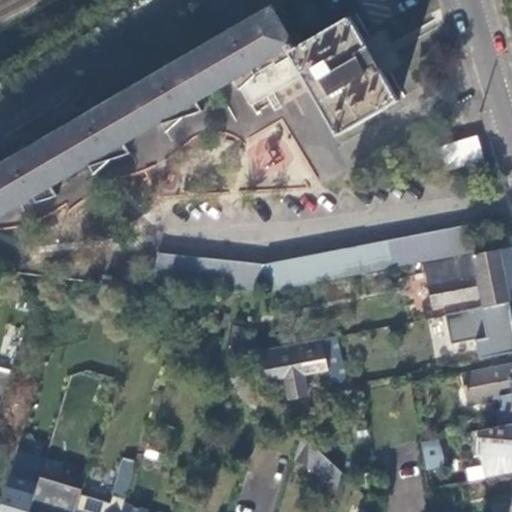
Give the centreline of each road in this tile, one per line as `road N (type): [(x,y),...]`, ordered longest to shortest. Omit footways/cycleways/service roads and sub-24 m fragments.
road 1 (residential): [(0,103),(183,0)]
road 2 (residential): [(511,135),(466,0)]
